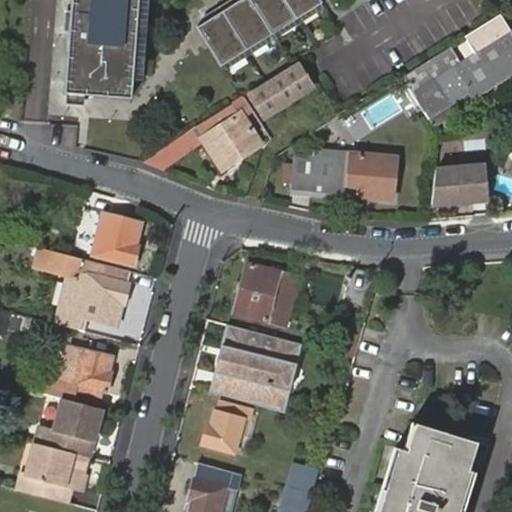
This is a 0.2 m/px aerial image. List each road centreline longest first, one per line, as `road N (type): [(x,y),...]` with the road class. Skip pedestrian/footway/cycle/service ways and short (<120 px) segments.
road 1 (residential): [(130,511),(208,208)]
road 2 (residential): [(208,208),(396,240),(511,233)]
road 3 (residential): [(35,152),(208,208)]
